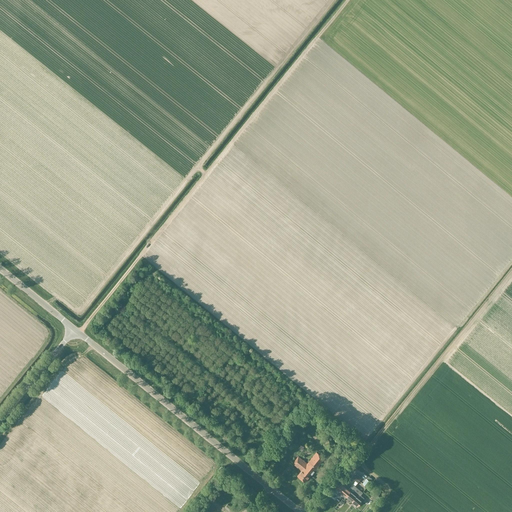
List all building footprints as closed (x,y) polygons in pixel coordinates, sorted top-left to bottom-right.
[(330,450),(335,444),(329,438),(324,445),(330,450)] [(305,482),(324,458),(316,452),(307,464),(298,456),(292,463),(301,471),(297,476),(305,482)] [(330,482),(339,471),(334,466),(324,478),(330,482)] [(362,478),(357,474),(353,479),(357,483),(362,478)] [(347,488),(345,487),(341,483),(336,489),(340,492),(340,493),(346,497),(355,486),(353,484),(348,489),(347,488)] [(357,488),(355,486),(346,497),(352,502),(358,494),(354,491),(357,488)] [(358,494),(352,502),(357,506),(360,503),(361,503),(362,502),(362,501),(364,498),(361,495),(363,493),(360,491),(358,494)]
